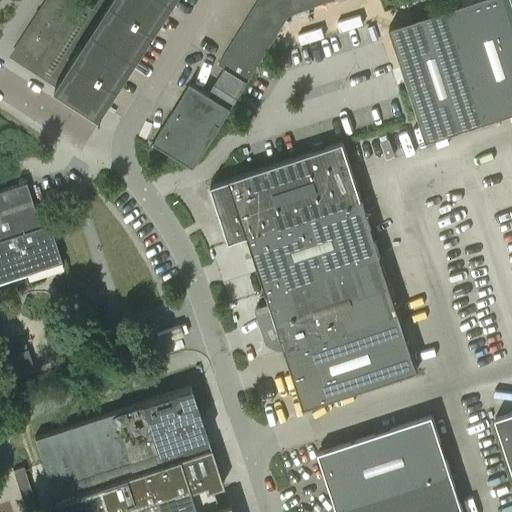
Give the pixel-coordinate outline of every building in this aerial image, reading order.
[(62,28),(75,7),(63,0),(53,0),(43,16),(45,18),(35,33),(32,32),(19,53),(38,65),(51,44),(49,43),(59,27),(62,28)] [(106,0),(57,77),(79,91),(101,106),(102,105),(101,104),(168,0),(106,0)] [(275,0),(258,0),(257,2),(286,19),(288,16),(288,15),(275,0)] [(275,0),(288,15),(293,14),(287,0),(275,0)] [(287,0),(293,14),(299,11),(304,10),(300,0),(287,0)] [(300,0),(304,10),(310,7),(315,5),(313,0),(300,0)] [(511,15),(507,0),(468,0),(446,7),(483,120),(511,110),(511,15)] [(254,7),(251,12),(279,29),(282,25),(286,19),(257,2),(254,7)] [(483,120),(446,7),(389,26),(426,139),(483,120)] [(248,17),(245,22),(273,40),(276,34),(279,29),(251,12),(248,17)] [(242,26),(238,32),(266,50),(270,44),(273,40),(245,22),(242,26)] [(236,35),(232,42),(260,60),(264,53),(266,50),(238,32),(236,35)] [(230,45),(225,52),(254,70),(258,63),(260,60),(232,42),(230,45)] [(224,54),(218,64),(224,67),(246,81),(252,72),(254,70),(225,52),(224,54)] [(189,82),(153,140),(193,166),(230,107),(246,81),(224,67),(208,93),(189,82)] [(248,236),(361,198),(342,140),(249,171),(210,183),(228,238),(246,232),(248,236)] [(0,281),(61,261),(48,223),(47,223),(47,224),(39,227),(25,183),(0,190),(0,281)] [(361,198),(248,236),(266,292),(379,255),(361,198)] [(379,255),(266,292),(270,306),(257,310),(267,339),(280,335),(284,348),(398,311),(379,255)] [(417,369),(398,311),(284,348),(303,406),(417,369)] [(12,369),(22,366),(16,349),(6,352),(12,369)] [(205,435),(205,434),(189,386),(33,437),(49,486),(205,435)] [(511,410),(495,417),(511,468),(511,410)] [(337,508),(450,471),(431,414),(318,451),(337,508)] [(221,485),(218,475),(209,447),(53,498),(57,511),(193,511),(210,506),(205,490),(221,485)] [(22,500),(32,497),(22,466),(12,469),(22,500)] [(463,511),(450,471),(337,508),(338,511),(463,511)] [(230,511),(227,503),(198,511),(230,511)]
